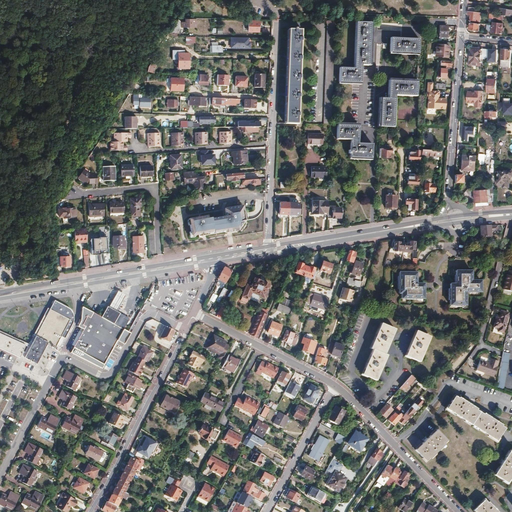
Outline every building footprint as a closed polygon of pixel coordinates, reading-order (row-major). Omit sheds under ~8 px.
[(495,7),(495,11),(500,11),(504,12),(504,15),(507,15),(510,16),(510,14),(511,14),(511,9),(500,7),(495,7)] [(468,11),(468,14),(471,15),(471,20),(480,21),(481,12),(475,12),(468,11)] [(180,20),(171,32),(172,32),(178,32),(181,27),(181,20),(180,20)] [(248,20),(248,31),(258,31),(259,21),(248,20)] [(327,21),(323,124),(330,124),(334,21),(327,21)] [(339,67),(339,81),(360,82),(360,65),(368,65),(370,22),(355,22),(353,68),(339,67)] [(470,22),(469,29),(479,31),(480,23),(470,22)] [(493,23),(492,33),(502,34),(503,24),(493,23)] [(438,34),(438,37),(447,37),(447,26),(439,26),(438,34)] [(288,29),(285,123),(298,124),(301,29),(288,29)] [(195,36),(186,36),(186,45),(195,45),(195,42),(195,37),(195,36)] [(390,37),(390,52),(418,53),(419,39),(390,37)] [(231,38),(230,47),(247,47),(247,43),(248,43),(248,38),(231,38)] [(436,44),(434,56),(437,56),(437,60),(447,61),(449,46),(436,44)] [(471,47),(469,65),(480,66),(481,59),(487,59),(488,49),(482,49),(482,48),(471,47)] [(487,59),(487,61),(497,61),(497,50),(488,49),(487,59)] [(500,72),(500,74),(504,74),(505,60),(510,60),(511,50),(502,49),(502,59),(501,59),(500,72)] [(178,59),(178,69),(188,69),(189,54),(181,54),(181,59),(178,59)] [(147,68),(146,72),(153,73),(155,64),(150,64),(147,68)] [(437,68),(437,78),(445,78),(446,68),(437,68)] [(255,74),(254,87),(263,88),(264,74),(255,74)] [(195,75),(195,84),(198,84),(198,85),(207,85),(207,75),(195,75)] [(217,76),(216,86),(228,86),(228,76),(217,76)] [(235,77),(235,86),(246,87),(247,77),(235,77)] [(166,79),(166,88),(185,89),(185,80),(166,79)] [(487,79),(486,92),(495,93),(496,79),(487,79)] [(380,97),(379,127),(393,127),(395,95),(416,96),(417,81),(388,80),(387,98),(380,97)] [(426,82),(426,96),(427,96),(426,109),(434,109),(435,90),(431,90),(432,82),(426,82)] [(435,90),(434,109),(437,109),(444,109),(445,99),(438,98),(438,91),(435,90)] [(468,91),(467,103),(475,103),(474,108),(482,108),(483,91),(476,91),(476,92),(476,93),(472,93),(472,91),(468,91)] [(139,95),(139,98),(140,98),(139,107),(150,107),(150,98),(152,98),(153,95),(139,95)] [(167,100),(167,107),(177,108),(177,97),(172,97),(172,100),(167,100)] [(187,101),(187,104),(189,105),(205,106),(205,100),(203,100),(203,98),(194,97),(190,97),(189,101),(187,101)] [(212,98),(211,105),(219,105),(219,108),(224,108),(224,105),(224,98),(213,98),(212,98)] [(244,99),(244,107),(255,108),(255,100),(250,100),(244,99)] [(511,103),(509,103),(509,99),(503,99),(503,102),(498,102),(498,111),(502,111),(502,115),(511,115),(511,103)] [(137,117),(125,117),(125,129),(137,128),(137,117)] [(459,120),(458,125),(467,126),(467,128),(464,128),(464,139),(468,139),(469,128),(469,123),(462,122),(463,120),(459,120)] [(336,125),(336,139),(350,139),(350,157),(371,158),(372,144),(357,143),(358,125),(336,125)] [(231,131),(219,132),(219,143),(231,143),(231,131)] [(160,132),(148,133),(148,146),(160,146),(160,132)] [(184,132),(172,132),(172,146),(184,145),(184,132)] [(207,132),(195,132),(195,144),(207,144),(207,132)] [(308,132),(307,142),(322,142),(322,132),(308,132)] [(114,142),(110,142),(110,150),(127,150),(127,146),(123,146),(123,142),(127,142),(127,137),(131,137),(131,133),(114,133),(114,142)] [(380,148),(380,157),(389,158),(389,152),(391,152),(391,149),(380,148)] [(246,151),(231,152),(231,156),(233,156),(234,164),(247,163),(246,151)] [(408,155),(408,159),(419,160),(419,151),(415,151),(415,152),(409,152),(409,155),(408,155)] [(181,155),(170,155),(171,169),(182,169),(181,155)] [(461,160),(461,170),(473,171),(474,157),(468,157),(467,161),(461,160)] [(133,165),(121,166),(121,176),(133,176),(133,165)] [(152,166),(140,167),(140,177),(153,176),(152,166)] [(310,166),(310,176),(325,177),(325,166),(310,166)] [(114,167),(103,167),(103,181),(115,181),(114,167)] [(499,172),(498,185),(503,185),(503,187),(509,187),(509,177),(511,177),(511,176),(511,175),(511,172),(511,171),(504,171),(504,172),(499,172)] [(81,172),(77,181),(86,185),(96,184),(95,174),(88,175),(81,172)] [(187,174),(183,175),(184,184),(195,183),(194,173),(191,174),(190,172),(187,172),(187,174)] [(243,173),(226,174),(227,180),(231,179),(231,182),(238,181),(238,178),(243,178),(243,173)] [(407,179),(407,184),(417,184),(418,175),(414,175),(414,177),(408,177),(408,179),(407,179)] [(462,175),(454,175),(455,183),(462,183),(462,175)] [(424,178),(424,192),(430,192),(434,192),(434,185),(430,184),(430,177),(428,177),(428,178),(424,178)] [(484,190),(475,191),(476,203),(488,202),(494,202),(495,186),(484,187),(484,190)] [(385,195),(385,208),(396,208),(396,196),(395,196),(387,195),(385,195)] [(140,199),(130,199),(131,217),(141,216),(140,199)] [(405,199),(405,204),(407,204),(407,209),(411,209),(412,210),(414,210),(415,209),(416,209),(416,200),(405,199)] [(312,201),(312,214),(327,214),(328,208),(328,201),(312,201)] [(123,203),(110,203),(110,213),(123,213),(123,203)] [(279,203),(279,215),(299,216),(299,203),(279,203)] [(104,204),(89,205),(90,217),(104,217),(104,204)] [(208,215),(189,219),(192,236),(199,235),(200,237),(204,236),(203,234),(207,233),(207,235),(226,232),(226,233),(229,232),(228,229),(232,229),(232,232),(239,230),(241,229),(244,223),(243,221),(245,220),(243,205),(225,209),(226,216),(212,218),(212,217),(209,218),(208,215)] [(63,209),(59,210),(59,217),(63,217),(64,219),(76,218),(75,208),(70,209),(68,209),(68,208),(63,208),(63,209)] [(327,214),(327,219),(335,219),(335,218),(340,218),(340,208),(328,208),(327,214)] [(500,225),(480,226),(480,237),(490,236),(490,235),(492,235),(492,231),(497,231),(497,232),(501,232),(500,225)] [(74,229),(74,237),(75,244),(80,244),(79,243),(87,242),(86,235),(86,232),(79,232),(78,229),(74,229)] [(92,234),(86,235),(87,242),(88,247),(108,245),(107,234),(102,234),(102,236),(99,236),(100,237),(93,237),(92,234)] [(123,236),(113,236),(113,248),(117,247),(123,247),(123,239),(123,236)] [(142,236),(132,237),(133,253),(143,253),(142,236)] [(123,247),(117,247),(117,250),(126,250),(126,239),(123,239),(123,247)] [(394,242),(394,251),(403,251),(403,244),(399,243),(399,242),(394,242)] [(403,251),(403,252),(410,252),(410,249),(414,250),(414,242),(409,242),(409,244),(403,244),(403,251)] [(448,246),(444,250),(448,255),(453,251),(448,246)] [(61,247),(56,247),(57,264),(60,264),(60,267),(70,267),(70,257),(67,257),(67,254),(63,254),(63,257),(61,257),(61,247)] [(348,251),(345,260),(352,263),(355,253),(348,251)] [(322,261),(319,270),(328,274),(332,265),(322,261)] [(298,263),(295,272),(303,275),(306,267),(303,266),(303,264),(298,263)] [(224,285),(231,272),(223,267),(217,279),(218,279),(217,281),(224,285)] [(306,267),(303,275),(311,278),(314,279),(317,270),(317,269),(310,267),(309,268),(306,267)] [(458,282),(450,282),(450,287),(451,287),(451,298),(450,298),(450,304),(456,304),(456,303),(461,303),(461,304),(466,304),(466,290),(470,290),(470,289),(477,289),(477,290),(481,290),(481,279),(472,279),(472,269),(456,269),(456,274),(458,274),(458,282)] [(507,275),(503,290),(511,291),(511,271),(509,270),(508,276),(507,275)] [(416,271),(399,271),(399,275),(400,275),(400,288),(399,288),(399,292),(401,292),(401,297),(407,297),(407,296),(419,296),(419,297),(424,297),(424,282),(416,282),(416,271)] [(251,286),(246,284),(241,296),(242,296),(240,299),(247,302),(248,298),(257,302),(259,296),(264,298),(267,293),(265,292),(269,284),(254,278),(251,286)] [(221,304),(228,290),(223,287),(215,301),(221,304)] [(342,288),(338,298),(347,301),(350,290),(342,288)] [(309,292),(306,300),(310,301),(309,304),(324,310),(328,299),(309,292)] [(282,298),(280,304),(291,308),(293,305),(294,302),(282,298)] [(52,299),(29,347),(23,358),(23,359),(35,365),(45,344),(53,348),(55,345),(57,346),(68,324),(68,323),(70,320),(71,317),(71,316),(71,314),(71,312),(70,311),(69,309),(68,308),(66,306),(52,299)] [(274,302),(272,308),(288,314),(291,308),(280,304),(274,302)] [(73,346),(73,348),(104,365),(124,329),(103,318),(92,312),(82,306),(81,313),(87,316),(71,345),(73,346)] [(124,329),(129,320),(108,308),(103,318),(124,329)] [(496,317),(493,327),(499,328),(498,331),(503,333),(509,312),(501,310),(499,318),(496,317)] [(266,315),(260,312),(250,334),(256,338),(266,315)] [(272,322),(267,333),(277,337),(282,326),(272,322)] [(372,349),(362,374),(376,379),(386,355),(384,354),(395,329),(381,322),(370,348),(372,349)] [(173,330),(164,325),(161,330),(163,330),(159,336),(168,341),(173,330)] [(416,330),(406,356),(419,361),(430,336),(416,330)] [(286,331),(282,340),(294,345),(297,335),(286,331)] [(0,349),(18,358),(19,356),(24,345),(0,333),(0,349)] [(212,341),(208,349),(219,354),(224,343),(225,341),(213,335),(210,340),(212,341)] [(303,338),(301,343),(303,344),(301,350),(312,354),(316,342),(303,338)] [(333,348),(331,354),(340,357),(343,345),(334,342),(333,348)] [(219,354),(217,358),(221,360),(229,346),(224,343),(219,354)] [(29,347),(24,345),(19,356),(23,358),(29,347)] [(138,357),(144,361),(147,362),(152,352),(143,347),(138,357)] [(315,356),(314,362),(324,365),(326,359),(322,358),(323,356),(324,356),(326,350),(317,348),(315,356)] [(200,363),(204,357),(191,351),(188,357),(190,358),(186,365),(193,368),(197,361),(200,363)] [(498,381),(496,386),(504,389),(508,367),(510,353),(503,352),(502,358),(498,381)] [(239,360),(228,354),(221,367),(233,373),(239,360)] [(128,370),(138,376),(143,367),(141,366),(144,361),(138,357),(137,357),(134,362),(133,362),(128,370)] [(480,358),(477,367),(494,374),(498,366),(497,365),(499,360),(492,357),(489,362),(480,358)] [(261,361),(256,370),(260,372),(272,378),(278,368),(266,362),(265,364),(261,361)] [(176,384),(186,388),(193,374),(183,369),(179,376),(180,376),(176,384)] [(289,376),(281,372),(275,383),(278,384),(279,382),(284,385),(289,376)] [(66,387),(74,392),(80,380),(67,373),(63,380),(68,383),(66,387)] [(129,374),(125,382),(128,384),(126,389),(133,392),(135,388),(139,390),(143,382),(129,374)] [(411,375),(399,388),(401,390),(402,389),(404,390),(413,380),(417,384),(418,382),(411,375)] [(294,390),(298,383),(291,379),(287,387),(294,390)] [(418,382),(417,384),(425,390),(426,389),(426,388),(418,382)] [(319,390),(311,385),(303,399),(312,404),(319,390)] [(426,388),(426,389),(433,396),(436,392),(429,386),(426,388)] [(70,411),(76,400),(62,392),(59,399),(64,402),(62,407),(70,411)] [(219,411),(223,402),(204,393),(200,401),(219,411)] [(174,400),(166,395),(160,406),(168,410),(174,400)] [(119,404),(118,406),(127,411),(133,401),(134,398),(130,396),(128,398),(124,396),(121,401),(118,399),(116,403),(119,404)] [(398,421),(401,424),(405,420),(405,421),(419,405),(424,400),(420,396),(415,401),(398,421)] [(454,396),(446,408),(496,440),(504,428),(500,425),(500,424),(484,413),(483,414),(476,410),(476,408),(458,397),(458,398),(454,396)] [(259,404),(254,401),(253,403),(245,398),(243,401),(237,398),(234,405),(253,415),(259,404)] [(270,408),(271,407),(273,403),(266,399),(263,404),(267,406),(270,408)] [(269,409),(266,408),(267,406),(263,404),(256,418),(262,422),(269,409)] [(385,404),(378,412),(385,418),(392,410),(385,404)] [(287,413),(288,411),(277,405),(275,409),(274,410),(275,410),(285,416),(287,413)] [(345,411),(335,405),(327,419),(338,425),(345,411)] [(300,406),(297,411),(295,410),(292,417),(299,421),(301,418),(302,419),(304,415),(307,410),(300,406)] [(285,416),(275,410),(273,413),(277,415),(273,423),(282,428),(288,417),(285,416)] [(124,418),(114,413),(108,423),(118,428),(124,418)] [(391,415),(388,420),(394,425),(402,415),(400,413),(397,416),(394,413),(392,416),(391,415)] [(42,419),(38,427),(53,435),(60,421),(50,416),(47,422),(42,419)] [(67,420),(63,428),(76,435),(83,422),(74,417),(72,422),(67,420)] [(258,421),(254,427),(252,426),(248,433),(253,435),(254,432),(263,437),(268,427),(258,421)] [(207,423),(203,422),(198,433),(203,436),(202,438),(207,440),(208,438),(212,431),(205,427),(207,423)] [(219,431),(213,428),(212,431),(208,438),(214,441),(219,431)] [(436,429),(415,450),(425,460),(428,457),(429,458),(445,444),(444,443),(446,440),(436,429)] [(227,441),(231,443),(230,444),(236,448),(242,437),(229,430),(223,441),(226,443),(227,441)] [(116,436),(107,431),(101,442),(111,447),(116,436)] [(352,444),(361,449),(367,440),(353,432),(346,443),(351,446),(352,444)] [(253,435),(248,433),(245,438),(248,440),(245,445),(251,448),(257,437),(253,435)] [(147,444),(150,438),(142,434),(139,440),(142,441),(138,450),(142,452),(146,444),(147,444)] [(341,444),(343,440),(344,437),(338,434),(335,438),(337,439),(336,441),(341,444)] [(328,441),(319,436),(308,456),(317,461),(328,441)] [(42,451),(29,444),(25,453),(29,455),(27,461),(35,465),(42,451)] [(104,454),(95,449),(95,447),(92,446),(92,447),(87,445),(86,448),(87,449),(85,454),(100,462),(104,454)] [(377,461),(382,454),(378,451),(379,451),(376,449),(370,457),(370,456),(366,462),(372,466),(376,460),(377,461)] [(511,449),(510,449),(494,475),(507,483),(509,479),(510,480),(511,477),(511,449)] [(261,463),(260,462),(264,455),(255,450),(249,461),(259,467),(261,463)] [(193,455),(186,451),(179,464),(186,468),(193,455)] [(139,462),(129,457),(125,464),(136,469),(139,462)] [(210,457),(206,464),(212,467),(210,471),(223,478),(228,467),(210,457)] [(332,459),(326,469),(333,474),(326,484),(337,492),(341,487),(344,483),(343,483),(346,478),(338,472),(342,465),(332,459)] [(136,469),(125,464),(122,472),(132,477),(136,469)] [(31,487),(38,472),(24,465),(20,474),(25,476),(22,482),(31,487)] [(97,470),(87,465),(83,473),(92,479),(97,470)] [(384,478),(390,468),(386,465),(380,475),(384,478)] [(314,471),(305,466),(300,475),(309,479),(314,471)] [(395,467),(388,477),(394,480),(396,477),(398,475),(399,473),(397,471),(398,469),(395,467)] [(408,475),(403,471),(398,479),(396,477),(394,480),(393,482),(402,488),(406,484),(405,483),(407,480),(405,479),(408,475)] [(132,477),(122,472),(118,479),(128,484),(132,477)] [(268,486),(273,477),(263,472),(259,481),(268,486)] [(85,482),(78,478),(73,489),(79,492),(85,482)] [(128,484),(118,479),(114,486),(124,491),(128,484)] [(176,488),(179,483),(172,479),(164,495),(174,501),(177,495),(179,495),(181,491),(176,488)] [(264,494),(259,491),(261,488),(254,484),(248,481),(242,492),(246,495),(248,495),(251,490),(257,493),(255,497),(261,501),(264,494)] [(82,494),(88,484),(85,482),(79,492),(82,494)] [(222,495),(228,484),(224,482),(221,488),(218,493),(222,495)] [(203,488),(200,492),(199,491),(197,496),(207,502),(214,489),(206,485),(204,483),(202,487),(203,488)] [(110,493),(121,499),(124,491),(114,486),(110,493)] [(306,494),(318,501),(323,492),(315,488),(310,486),(306,494)] [(285,497),(295,503),(299,495),(290,489),(285,497)] [(10,491),(7,497),(3,495),(0,499),(0,503),(11,509),(19,496),(10,491)] [(34,492),(32,497),(27,495),(21,507),(25,509),(26,509),(27,508),(28,507),(29,506),(36,510),(43,497),(34,492)] [(116,506),(117,506),(121,499),(110,493),(106,501),(116,506)] [(71,503),(72,504),(74,501),(64,495),(57,507),(65,511),(66,511),(70,505),(71,503)] [(248,495),(246,495),(245,498),(258,505),(260,502),(248,495)] [(403,511),(406,511),(411,504),(404,499),(398,508),(403,511)] [(484,500),(473,510),(475,511),(497,511),(488,502),(487,503),(484,500)] [(106,501),(102,509),(107,511),(111,511),(113,509),(114,510),(116,506),(106,501)] [(246,511),(245,511),(246,508),(236,503),(232,501),(226,511),(227,511),(226,511),(246,511)]
